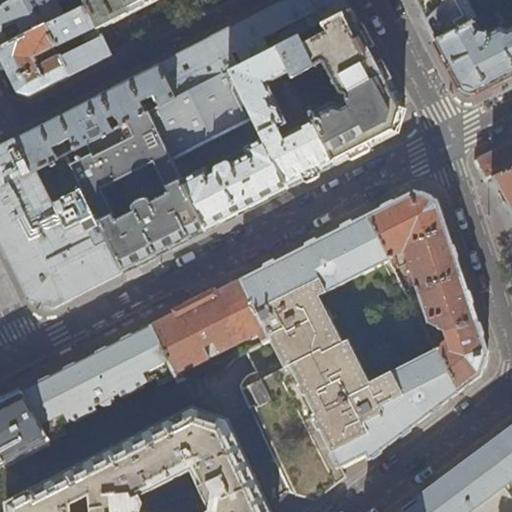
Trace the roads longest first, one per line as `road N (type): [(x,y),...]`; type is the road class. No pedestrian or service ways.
road 1 (residential): [(447,141),(23,356)]
road 2 (residential): [(4,119),(251,0)]
road 3 (residential): [(511,382),(345,511)]
road 4 (residential): [(447,141),(511,332)]
road 5 (residential): [(378,0),(447,141)]
